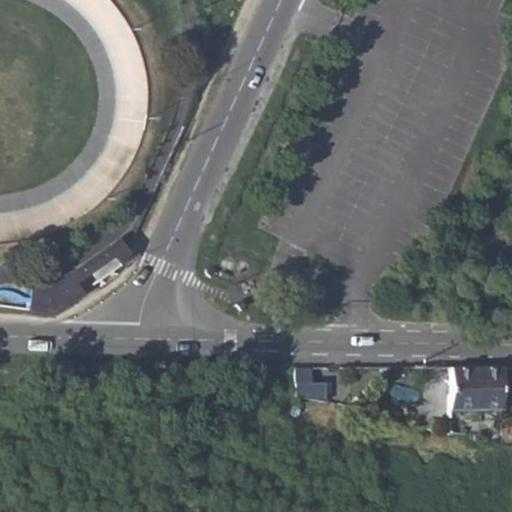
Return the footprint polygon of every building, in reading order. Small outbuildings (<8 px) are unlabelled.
[(109,242),(60,278),(66,286),(103,259),(110,269),(116,251),(109,242)] [(23,288),(22,314),(48,315),(110,269),(103,259),(66,286),(60,278),(46,288),(23,288)] [(295,365),(294,396),(325,397),(326,366),(295,365)] [(449,368),(446,431),(446,436),(462,435),(464,411),(499,410),(500,368),(449,368)] [(511,416),(499,417),(499,423),(487,423),(487,435),(511,434),(511,416)]
